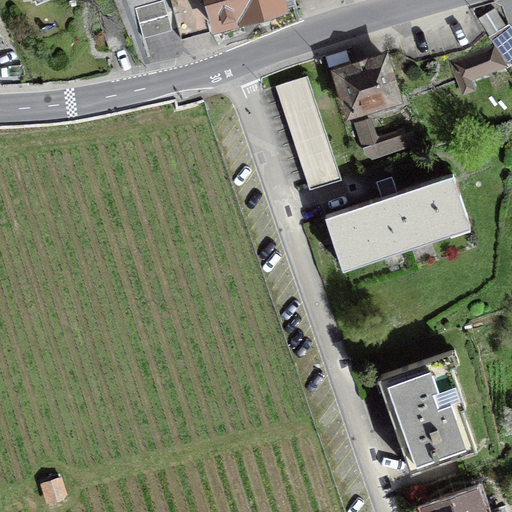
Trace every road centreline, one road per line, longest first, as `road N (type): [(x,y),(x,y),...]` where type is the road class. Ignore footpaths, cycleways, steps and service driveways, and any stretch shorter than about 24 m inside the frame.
road 1 (residential): [(233,68),(385,511)]
road 2 (tertiary): [(233,68),(78,101),(0,106)]
road 3 (tertiary): [(429,0),(233,68)]
